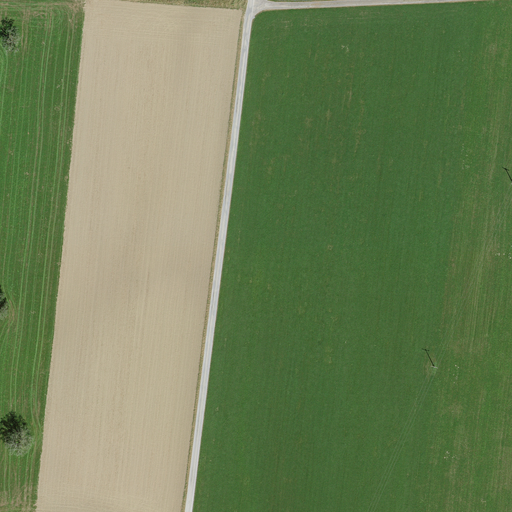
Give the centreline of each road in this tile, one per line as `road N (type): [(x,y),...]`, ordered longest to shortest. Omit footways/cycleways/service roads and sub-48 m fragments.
road 1 (track): [(250,0),(186,511)]
road 2 (track): [(249,3),(419,0)]
